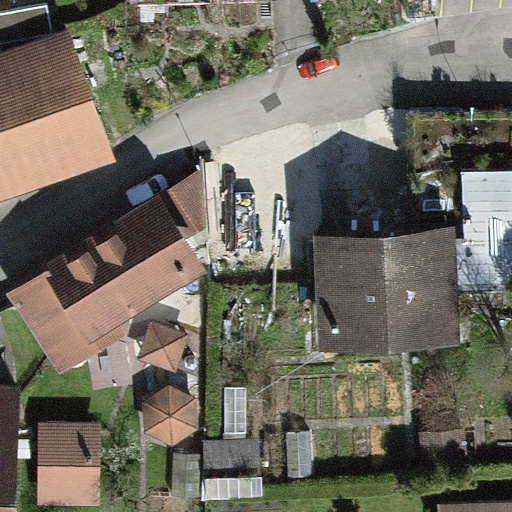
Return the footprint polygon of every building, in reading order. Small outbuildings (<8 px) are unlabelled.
[(69,19),(0,45),(0,185),(116,141),(69,19)] [(170,198),(8,279),(43,351),(206,270),(170,198)] [(451,215),(323,217),(324,340),(453,339),(451,215)] [(19,511),(21,377),(0,376),(0,511),(19,511)] [(511,511),(511,496),(451,498),(451,511),(511,511)]
